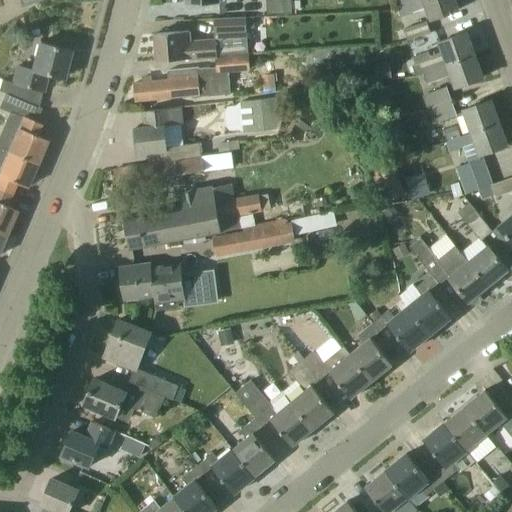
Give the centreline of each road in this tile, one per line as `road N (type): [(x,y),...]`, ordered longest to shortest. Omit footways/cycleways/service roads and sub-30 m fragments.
road 1 (unclassified): [(0,508),(20,494),(89,327),(68,185)]
road 2 (unclassified): [(277,511),(511,321)]
road 3 (unclassified): [(68,185),(129,0)]
road 4 (unclassified): [(0,343),(68,185)]
